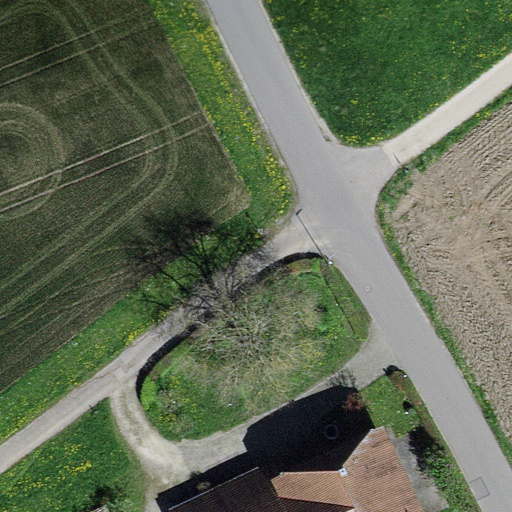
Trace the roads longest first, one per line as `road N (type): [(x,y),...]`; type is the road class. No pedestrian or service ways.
road 1 (track): [(0,476),(511,77)]
road 2 (residential): [(232,0),(335,212),(501,511)]
